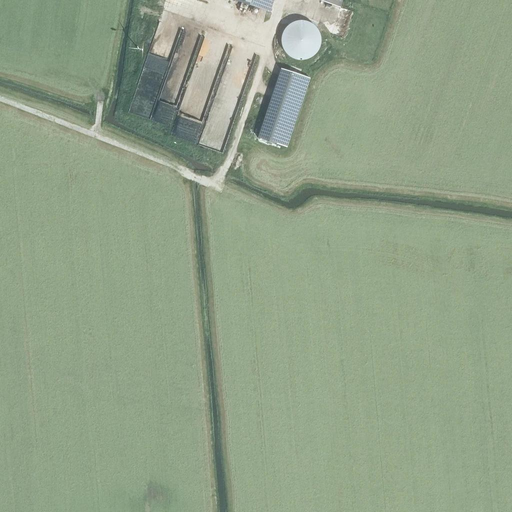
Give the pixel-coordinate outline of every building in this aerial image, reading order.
[(231,0),(269,12),(272,0),(231,0)] [(342,0),(315,0),(340,8),(342,0)] [(307,22),(302,21),(297,22),(292,23),(288,25),(284,29),(282,33),(281,38),(280,43),(281,48),(284,52),(287,56),(291,59),(296,61),(301,61),(306,60),(310,58),(314,55),(317,51),(319,47),(320,42),(320,37),(318,32),(315,28),(311,25),(307,22)] [(197,34),(185,66),(189,67),(193,58),(192,57),(194,52),(191,51),(195,41),(198,42),(200,36),(197,34)] [(146,66),(131,112),(153,119),(168,74),(146,66)] [(263,137),(293,146),(314,76),(285,67),(263,137)] [(196,143),(201,132),(183,123),(177,134),(196,143)]
